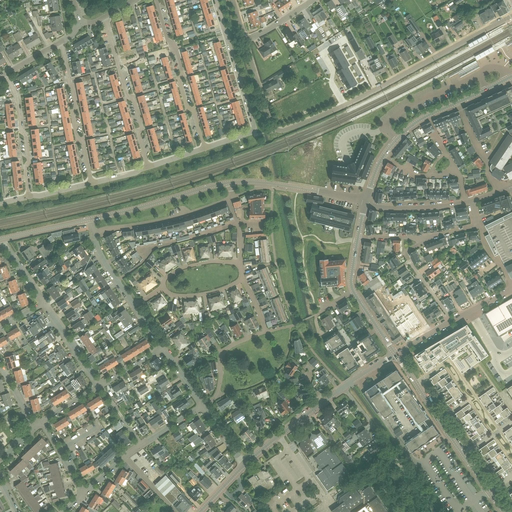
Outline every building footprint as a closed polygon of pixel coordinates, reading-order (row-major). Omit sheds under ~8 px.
[(331,0),(330,0),(326,4),(330,10),(336,6),(331,0)] [(355,0),(353,0),(351,2),(355,8),(359,6),(359,5),(355,0)] [(501,0),(490,7),(477,14),(483,25),(496,18),(494,13),(497,12),(500,16),(507,12),(505,8),(506,7),(502,0),(501,0)] [(279,1),(275,4),(280,12),(286,8),(282,2),(281,4),(279,1)] [(45,5),(46,11),(49,11),(49,12),(59,10),(58,3),(48,4),(45,5)] [(180,4),(168,7),(170,13),(176,11),(175,6),(180,5),(180,4)] [(148,12),(142,13),(142,15),(154,11),(153,5),(147,7),(147,5),(143,6),(144,10),(147,9),(148,12)] [(339,6),(339,7),(344,14),(347,13),(347,12),(342,5),(339,6)] [(339,6),(335,9),(338,13),(337,14),(341,19),(345,17),(345,16),(344,14),(339,7),(339,6)] [(321,7),(316,10),(322,20),(323,20),(327,17),(324,14),(325,13),(321,7)] [(316,10),(311,13),(315,18),(318,23),(322,20),(316,10)] [(257,11),(248,14),(250,21),(256,19),(255,16),(258,16),(257,11)] [(206,19),(203,20),(204,22),(206,21),(213,19),(211,14),(205,15),(206,19)] [(184,15),(172,19),(173,25),(180,23),(178,18),(184,16),(184,15)] [(60,16),(50,18),(51,25),(61,23),(60,16)] [(256,19),(250,21),(252,28),(261,25),(260,22),(261,21),(262,23),(265,22),(266,22),(264,16),(260,18),(256,19)] [(151,24),(145,25),(146,26),(158,23),(156,17),(150,19),(151,24)] [(411,17),(407,20),(410,24),(416,32),(420,29),(414,21),(411,17)] [(304,18),(300,21),(306,28),(310,35),(311,36),(313,34),(310,30),(313,28),(311,25),(310,26),(304,18)] [(445,24),(444,25),(447,29),(448,28),(451,26),(455,32),(457,30),(457,31),(463,27),(462,25),(463,24),(461,21),(460,22),(459,21),(458,19),(455,21),(456,23),(454,24),(453,23),(451,24),(449,22),(445,24)] [(33,21),(30,23),(35,32),(36,32),(38,31),(33,21)] [(297,24),(298,27),(299,26),(302,30),(298,33),(302,40),(310,35),(306,28),(300,21),(297,23),(297,24)] [(51,25),(49,25),(49,27),(50,28),(52,28),(52,32),(62,30),(61,23),(51,25)] [(158,23),(146,26),(146,27),(149,26),(150,31),(153,30),(159,29),(158,23)] [(181,29),(175,30),(177,36),(183,34),(182,32),(182,29),(187,28),(187,27),(181,29)] [(289,28),(282,32),(289,43),(294,40),(296,39),(293,35),(289,28)] [(317,28),(314,30),(320,40),(322,39),(323,38),(321,35),(317,28)] [(152,36),(148,37),(148,38),(161,34),(159,29),(153,30),(154,35),(152,36)] [(345,29),(343,30),(349,41),(355,52),(360,50),(354,39),(351,33),(348,34),(345,29)] [(440,30),(431,35),(436,44),(445,38),(440,30)] [(36,33),(30,37),(35,46),(38,44),(41,42),(36,33)] [(296,33),(293,35),(296,39),(294,40),(295,42),(296,42),(300,47),(304,44),(301,41),(297,34),(296,33)] [(161,34),(148,38),(149,39),(153,38),(154,43),(156,42),(163,40),(161,34)] [(486,34),(468,44),(468,45),(470,48),(488,38),(486,34)] [(392,35),(387,38),(387,39),(389,41),(389,42),(391,45),(392,46),(397,43),(394,38),(393,35),(392,35)] [(89,36),(86,38),(89,45),(90,44),(93,43),(94,45),(92,45),(94,48),(93,48),(94,49),(96,48),(96,49),(99,47),(96,41),(94,38),(91,39),(89,36)] [(369,36),(365,38),(371,49),(375,47),(369,36)] [(407,38),(404,40),(409,47),(412,45),(413,46),(415,45),(416,46),(414,48),(419,55),(424,51),(416,40),(413,36),(408,40),(407,38)] [(30,37),(24,41),(26,44),(29,49),(35,46),(30,37)] [(86,38),(79,42),(83,48),(89,45),(86,38)] [(419,38),(416,40),(424,51),(430,48),(427,44),(424,40),(422,42),(419,38)] [(266,46),(259,51),(264,57),(270,53),(277,49),(271,40),(264,44),(266,46)] [(215,41),(209,42),(210,47),(214,45),(215,49),(221,47),(220,44),(219,41),(215,43),(215,41)] [(74,46),(71,48),(74,52),(76,62),(79,61),(77,52),(83,48),(79,42),(75,44),(73,45),(74,46)] [(17,44),(12,47),(17,56),(23,52),(19,44),(18,43),(17,44)] [(129,44),(123,46),(124,52),(131,50),(130,46),(132,45),(131,43),(129,44)] [(8,50),(6,51),(11,59),(17,56),(12,47),(11,45),(6,48),(8,50)] [(380,45),(376,46),(381,55),(385,53),(381,47),(380,45)] [(106,47),(99,49),(100,55),(108,53),(106,47)] [(334,51),(330,53),(330,54),(331,54),(331,55),(331,56),(333,58),(332,58),(333,58),(334,60),(334,61),(335,61),(335,63),(336,63),(336,64),(337,66),(337,67),(338,66),(339,68),(339,69),(340,70),(339,70),(340,70),(337,71),(338,72),(338,73),(339,74),(339,73),(340,75),(340,76),(341,78),(342,79),(343,80),(343,81),(344,82),(345,84),(346,86),(346,87),(347,87),(347,88),(347,89),(351,86),(352,88),(356,85),(356,84),(356,83),(355,82),(355,81),(354,80),(353,78),(353,77),(352,76),(352,75),(351,74),(350,73),(351,73),(350,72),(349,72),(350,72),(349,70),(348,69),(348,68),(347,67),(349,66),(348,65),(348,64),(347,63),(347,62),(346,60),(345,59),(345,58),(345,59),(344,57),(344,56),(343,55),(342,55),(342,54),(341,52),(341,51),(340,50),(340,49),(339,48),(338,47),(339,47),(333,50),(334,51)] [(404,47),(398,51),(404,61),(407,60),(408,60),(409,60),(410,59),(410,58),(404,47)] [(493,47),(475,57),(476,58),(476,59),(477,61),(495,51),(494,48),(493,47)] [(360,50),(355,52),(360,61),(366,58),(361,49),(360,50)] [(98,56),(98,57),(99,58),(101,57),(102,61),(109,59),(108,53),(100,55),(98,56)] [(393,54),(386,57),(388,61),(392,68),(398,65),(396,61),(397,61),(395,57),(393,54)] [(154,56),(148,58),(149,64),(154,63),(156,62),(154,56)] [(378,58),(373,60),(374,62),(375,64),(380,74),(385,71),(381,64),(380,61),(378,58)] [(109,59),(102,61),(104,67),(111,65),(109,59)] [(373,60),(368,63),(370,66),(371,69),(370,69),(372,73),(373,73),(375,76),(380,74),(375,64),(374,62),(373,60)] [(43,63),(39,65),(41,68),(44,66),(47,71),(54,67),(51,62),(45,66),(43,63)] [(367,77),(368,76),(360,62),(359,62),(367,77)] [(463,78),(482,69),(479,63),(465,70),(466,72),(461,75),(463,78)] [(34,68),(28,71),(32,77),(38,74),(36,71),(40,68),(38,66),(34,68)] [(54,67),(47,71),(50,77),(57,73),(54,67)] [(28,71),(23,74),(27,81),(32,77),(28,71)] [(143,72),(131,75),(133,81),(139,79),(138,75),(144,73),(143,72)] [(45,79),(42,81),(45,86),(48,84),(46,81),(48,80),(51,78),(53,82),(59,79),(60,78),(57,73),(50,77),(45,79)] [(23,74),(18,78),(22,84),(27,81),(23,74)] [(110,80),(105,82),(105,83),(117,80),(115,74),(109,76),(110,80)] [(272,82),(264,86),(267,93),(276,88),(277,87),(279,86),(276,80),(274,81),(272,82)] [(147,84),(135,87),(137,93),(143,91),(141,86),(147,84)] [(114,92),(108,93),(108,95),(120,91),(119,85),(112,87),(114,92)] [(469,106),(463,109),(464,109),(479,141),(482,140),(483,141),(487,139),(487,140),(491,139),(490,136),(498,132),(501,131),(504,130),(507,128),(510,134),(511,135),(511,86),(508,88),(508,87),(503,89),(504,90),(487,98),(486,97),(481,99),(482,100),(474,104),(473,103),(469,105),(469,106)] [(54,94),(51,95),(52,96),(64,93),(63,87),(56,89),(57,91),(54,92),(54,94)] [(90,87),(77,89),(78,95),(85,94),(89,93),(88,88),(90,88),(90,87)] [(144,95),(138,97),(139,102),(145,101),(149,100),(148,96),(150,96),(154,95),(153,92),(144,95)] [(32,97),(25,98),(26,105),(33,104),(33,100),(32,97)] [(92,98),(80,101),(81,107),(87,105),(86,101),(92,100),(92,98)] [(60,105),(54,107),(54,108),(66,105),(65,99),(59,101),(60,105)] [(118,102),(103,106),(105,112),(108,112),(112,111),(111,107),(119,105),(120,108),(126,106),(124,100),(118,102)] [(33,104),(26,105),(27,112),(34,111),(34,108),(33,107),(36,107),(35,104),(33,104)] [(119,113),(113,115),(113,116),(115,116),(128,112),(126,106),(120,108),(121,113),(119,113)] [(94,110),(82,113),(83,118),(89,117),(89,112),(94,111),(94,110)] [(51,118),(52,121),(56,120),(56,119),(69,117),(67,111),(61,112),(62,117),(59,118),(56,118),(56,117),(51,118)] [(459,111),(452,114),(456,123),(459,121),(458,120),(461,118),(459,112),(459,111)] [(452,114),(446,116),(449,123),(452,122),(453,124),(456,123),(452,114)] [(156,116),(144,120),(146,126),(152,124),(151,119),(157,117),(156,116)] [(446,116),(440,118),(443,128),(447,126),(446,124),(449,123),(446,116)] [(124,124),(119,126),(119,127),(131,124),(129,118),(123,120),(124,124)] [(440,118),(433,121),(436,128),(439,127),(440,129),(443,128),(440,118)] [(181,122),(177,123),(178,126),(181,125),(183,128),(188,127),(186,120),(180,121),(181,122)] [(96,122),(84,124),(85,130),(92,129),(91,124),(96,123),(97,123),(96,122)] [(430,122),(421,127),(425,134),(431,131),(432,133),(435,131),(430,122)] [(64,129),(58,130),(59,131),(71,129),(70,123),(63,124),(64,129)] [(209,128),(204,129),(206,137),(211,135),(210,131),(212,130),(212,127),(209,128)] [(38,129),(31,130),(32,137),(39,136),(39,133),(38,129)] [(161,132),(149,135),(151,141),(157,139),(155,135),(161,133),(161,132)] [(466,132),(459,135),(462,145),(469,142),(466,132)] [(128,140),(122,142),(123,143),(135,140),(133,134),(127,135),(128,140)] [(492,164),(490,166),(491,167),(491,168),(491,169),(491,170),(491,171),(492,171),(492,172),(493,173),(492,174),(494,176),(494,177),(497,179),(497,178),(500,180),(501,178),(503,179),(504,178),(506,179),(506,180),(509,178),(510,179),(511,177),(511,165),(505,169),(506,172),(504,173),(499,170),(511,150),(511,136),(509,135),(507,139),(508,139),(506,142),(505,142),(504,142),(502,145),(503,146),(501,149),(500,149),(501,150),(499,153),(498,152),(495,156),(496,156),(494,159),(493,159),(491,162),(492,164)] [(404,142),(400,147),(405,151),(407,149),(410,151),(412,148),(410,146),(412,143),(406,138),(403,142),(404,142)] [(333,165),(331,181),(354,184),(355,180),(360,177),(366,180),(369,172),(368,171),(375,156),(369,154),(371,149),(369,148),(371,144),(365,141),(364,146),(362,145),(354,164),(351,163),(347,165),(348,167),(333,165)] [(164,143),(152,147),(154,153),(160,151),(159,146),(165,145),(164,143)] [(433,144),(428,150),(436,158),(441,153),(433,144)] [(131,152),(126,154),(126,155),(138,151),(136,145),(130,147),(131,152)] [(400,147),(393,155),(394,155),(398,159),(405,151),(400,147)] [(455,148),(449,151),(455,160),(461,157),(455,148)] [(41,150),(34,151),(35,158),(41,157),(42,157),(41,153),(44,152),(43,149),(41,150)] [(102,149),(89,151),(90,157),(97,156),(96,151),(102,150),(102,149)] [(69,156),(63,157),(64,158),(72,156),(76,156),(75,150),(68,151),(69,156)] [(478,156),(472,161),(479,169),(485,164),(481,160),(481,159),(478,156)] [(461,157),(455,160),(458,165),(457,165),(460,169),(466,166),(461,157)] [(14,159),(4,160),(5,164),(12,163),(12,166),(10,166),(11,169),(12,169),(20,168),(19,161),(15,161),(14,159)] [(426,160),(421,169),(427,172),(430,167),(432,163),(426,160)] [(104,161),(92,163),(93,169),(99,168),(98,163),(104,162),(104,161)] [(40,162),(33,163),(34,170),(41,169),(43,169),(43,166),(41,166),(40,162)] [(72,167),(66,169),(66,170),(78,168),(77,162),(73,163),(71,163),(72,167)] [(385,168),(383,172),(389,175),(391,173),(393,174),(397,168),(397,167),(394,166),(389,163),(388,162),(385,168)] [(41,169),(34,170),(35,177),(42,176),(41,169)] [(42,176),(35,177),(36,184),(43,183),(42,176)] [(417,180),(416,186),(423,186),(423,189),(426,189),(427,179),(427,178),(417,178),(417,180)] [(452,179),(448,179),(449,187),(452,186),(452,189),(459,188),(458,179),(452,179)] [(486,183),(476,187),(478,193),(488,190),(486,183)] [(476,187),(466,190),(468,197),(473,195),(478,193),(476,187)] [(376,192),(375,202),(382,203),(382,200),(383,201),(384,197),(383,197),(383,193),(376,192)] [(263,194),(248,196),(249,203),(250,203),(250,211),(249,211),(249,218),(264,218),(264,211),(263,211),(263,206),(263,201),(264,201),(263,194)] [(305,198),(304,200),(308,201),(308,202),(314,204),(313,204),(312,206),(311,205),(311,208),(312,208),(309,220),(324,224),(324,230),(325,230),(325,232),(329,233),(329,231),(330,232),(333,227),(349,231),(351,221),(354,221),(355,218),(351,215),(351,214),(335,210),(336,208),(335,208),(335,209),(331,208),(331,207),(330,209),(321,206),(321,205),(322,205),(323,203),(324,203),(324,200),(323,200),(323,198),(309,196),(308,197),(305,198)] [(484,204),(482,205),(483,208),(483,209),(484,209),(485,208),(486,208),(487,214),(493,212),(494,212),(493,210),(495,209),(501,208),(502,207),(503,210),(504,213),(505,212),(506,212),(507,211),(508,212),(510,211),(509,209),(511,208),(511,201),(510,196),(505,197),(503,198),(502,196),(498,197),(498,198),(498,199),(495,200),(490,202),(489,202),(487,202),(487,203),(484,204)] [(239,200),(232,202),(234,208),(241,206),(239,200)] [(221,207),(220,207),(223,212),(224,212),(225,211),(227,214),(230,212),(227,204),(221,207)] [(220,205),(214,208),(217,215),(218,214),(220,213),(221,213),(221,215),(223,214),(223,212),(220,207),(221,207),(220,205)] [(458,216),(457,216),(457,220),(469,218),(467,208),(466,208),(466,207),(457,209),(458,216)] [(208,210),(211,217),(212,216),(214,216),(215,215),(217,215),(214,208),(210,209),(208,210)] [(202,212),(205,219),(206,219),(208,218),(209,217),(211,217),(208,210),(204,211),(202,212)] [(370,210),(368,219),(375,221),(376,217),(377,217),(378,214),(377,214),(377,211),(371,210),(370,210)] [(196,214),(198,221),(200,221),(202,220),(203,220),(205,219),(202,212),(198,213),(196,214)] [(489,234),(485,236),(495,256),(499,254),(502,260),(511,255),(511,212),(489,224),(485,226),(489,234)] [(191,216),(190,217),(192,223),(194,223),(196,222),(197,222),(198,221),(196,214),(191,216)] [(186,218),(184,219),(187,227),(188,226),(190,226),(191,225),(193,225),(192,223),(190,217),(186,218)] [(449,220),(443,222),(445,229),(454,227),(452,217),(449,218),(449,220)] [(179,222),(178,222),(181,230),(187,228),(187,227),(184,219),(179,222)] [(171,221),(166,222),(167,230),(169,229),(171,229),(172,229),(174,228),(172,222),(171,221)] [(172,222),(174,228),(174,232),(181,230),(178,222),(172,222)] [(407,223),(406,234),(416,234),(416,226),(410,226),(410,224),(407,223)] [(373,224),(366,226),(368,233),(367,233),(368,235),(369,235),(375,234),(375,231),(376,231),(375,227),(374,228),(373,224)] [(141,229),(134,229),(134,231),(135,238),(139,238),(139,235),(140,235),(142,235),(141,228),(141,229)] [(70,230),(62,232),(63,236),(64,241),(69,240),(69,242),(80,240),(79,239),(80,238),(79,235),(78,234),(78,233),(71,235),(70,230)] [(478,231),(468,232),(469,240),(476,239),(476,242),(479,241),(478,231)] [(115,232),(105,237),(108,243),(115,240),(113,237),(116,236),(115,232)] [(465,233),(455,235),(457,243),(467,240),(465,233)] [(440,239),(435,241),(437,248),(447,244),(445,237),(440,239)] [(115,240),(108,243),(110,250),(118,247),(116,244),(119,242),(118,239),(115,240)] [(267,239),(257,240),(258,248),(268,246),(267,239)] [(435,241),(425,245),(428,252),(437,248),(435,241)] [(364,248),(364,252),(370,253),(372,243),(369,242),(365,242),(364,248)] [(41,246),(38,249),(41,254),(48,248),(45,243),(41,246)] [(68,251),(64,253),(68,258),(74,253),(76,256),(78,254),(84,250),(80,245),(74,249),(74,250),(70,253),(68,251)] [(118,247),(110,250),(113,257),(121,254),(119,250),(122,249),(120,245),(118,247)] [(204,246),(199,247),(201,258),(206,257),(208,256),(208,252),(208,250),(208,249),(208,245),(204,245),(204,246)] [(268,246),(258,248),(259,255),(269,254),(268,246)] [(29,247),(22,253),(27,260),(28,262),(34,258),(33,256),(35,254),(31,248),(30,248),(30,247),(29,247)] [(48,248),(41,254),(43,257),(49,253),(48,252),(50,251),(48,248)] [(483,252),(481,254),(486,261),(490,258),(485,251),(483,248),(481,249),(483,252)] [(186,249),(182,250),(183,255),(184,254),(184,256),(185,256),(186,261),(188,260),(189,261),(194,259),(191,249),(186,250),(186,249)] [(84,250),(78,254),(81,259),(87,255),(84,250)] [(415,251),(409,254),(414,264),(421,261),(415,251)] [(364,252),(362,262),(369,264),(370,253),(364,252)] [(168,256),(165,259),(171,268),(174,266),(174,265),(176,264),(173,260),(174,260),(172,258),(173,258),(170,254),(167,255),(168,256)] [(269,254),(259,255),(260,262),(270,261),(269,254)] [(481,254),(477,257),(482,264),(486,261),(481,254)] [(81,259),(78,262),(82,267),(85,264),(91,260),(87,255),(81,259)] [(511,255),(502,260),(511,278),(511,277),(511,255)] [(391,262),(388,264),(392,270),(400,264),(395,256),(389,260),(391,262)] [(37,261),(31,265),(35,271),(41,266),(46,262),(42,257),(37,261)] [(123,257),(116,261),(120,267),(127,262),(127,263),(130,261),(127,258),(125,259),(123,257)] [(477,257),(473,260),(478,267),(482,264),(477,257)] [(435,262),(433,264),(435,268),(441,264),(438,258),(434,260),(435,262)] [(159,259),(154,263),(156,265),(159,264),(160,266),(161,266),(162,267),(165,271),(167,270),(171,268),(165,259),(161,261),(160,260),(159,259)] [(331,259),(319,260),(321,277),(320,277),(321,286),(326,285),(326,287),(339,286),(339,287),(343,287),(343,286),(345,286),(344,271),(345,271),(345,268),(346,268),(345,259),(331,261),(331,259)] [(473,260),(469,263),(474,270),(478,267),(473,260)] [(127,262),(120,267),(125,273),(134,267),(132,264),(129,265),(127,263),(127,262)] [(87,268),(84,271),(87,276),(88,275),(97,269),(93,264),(87,268)] [(1,265),(0,265),(0,274),(1,274),(8,271),(8,270),(7,266),(6,266),(2,267),(1,265)] [(405,267),(398,272),(402,277),(402,278),(409,273),(405,267)] [(38,276),(37,276),(39,279),(40,278),(40,280),(47,276),(50,273),(46,268),(37,275),(38,276)] [(266,268),(257,271),(260,278),(269,274),(266,268)] [(433,268),(426,273),(430,279),(438,274),(441,272),(439,269),(436,271),(433,268)] [(97,269),(88,275),(92,280),(93,279),(100,274),(97,269)] [(1,274),(0,274),(0,279),(0,280),(3,280),(5,279),(6,281),(10,279),(10,277),(8,271),(1,274)] [(60,273),(50,280),(50,281),(52,283),(62,276),(63,275),(64,275),(61,272),(60,273)] [(47,276),(40,280),(42,282),(41,283),(43,285),(44,284),(44,285),(50,281),(50,280),(49,278),(52,276),(50,273),(47,276)] [(79,273),(74,276),(79,282),(81,281),(83,279),(79,273)] [(364,273),(358,276),(362,281),(362,282),(364,285),(370,281),(364,273)] [(402,277),(399,279),(403,285),(406,283),(413,278),(409,273),(402,278),(402,277)] [(100,274),(93,279),(94,282),(96,281),(98,283),(104,279),(100,274)] [(148,276),(145,279),(151,288),(155,285),(154,285),(156,284),(153,280),(154,280),(153,278),(150,274),(148,275),(148,276)] [(269,274),(260,278),(263,285),(272,281),(269,274)] [(499,274),(495,277),(499,284),(502,283),(502,282),(503,281),(499,274)] [(62,276),(52,283),(53,285),(54,286),(64,279),(62,276)] [(495,277),(490,279),(495,287),(499,284),(495,277)] [(10,279),(6,281),(6,282),(8,282),(9,285),(7,285),(8,288),(10,287),(17,285),(15,279),(11,281),(10,279)] [(98,283),(89,289),(91,291),(99,286),(101,288),(107,284),(107,283),(106,280),(105,281),(104,279),(98,283)] [(141,280),(138,282),(141,286),(142,288),(143,287),(146,291),(147,290),(148,290),(151,288),(145,279),(141,281),(141,280)] [(490,279),(486,282),(491,289),(492,288),(495,287),(490,279)] [(272,281),(263,285),(265,291),(274,288),(272,281)] [(478,281),(472,284),(474,287),(479,295),(484,291),(480,284),(478,281)] [(416,282),(410,285),(412,288),(415,293),(424,288),(421,283),(421,282),(418,284),(416,282)] [(441,282),(437,284),(443,295),(447,292),(441,282)] [(386,284),(373,293),(374,293),(375,295),(388,287),(386,284)] [(448,284),(445,287),(449,293),(454,289),(452,285),(449,286),(448,284)] [(17,285),(10,287),(12,293),(13,295),(15,294),(20,293),(19,291),(17,285)] [(53,285),(47,289),(50,294),(59,288),(58,286),(55,288),(54,286),(53,285)] [(471,286),(467,288),(469,291),(474,298),(479,295),(474,287),(473,288),(471,286)] [(59,288),(50,294),(54,300),(60,295),(58,293),(61,291),(59,288)] [(106,289),(100,293),(105,299),(107,297),(113,293),(110,288),(107,290),(106,289)] [(274,288),(265,291),(268,298),(277,294),(274,288)] [(427,293),(424,288),(415,293),(419,298),(418,298),(419,299),(420,301),(426,297),(425,295),(427,293)] [(235,289),(229,292),(234,302),(239,300),(239,301),(242,300),(243,301),(244,301),(246,306),(250,305),(247,298),(246,299),(244,296),(242,297),(241,295),(240,295),(239,293),(237,289),(235,290),(235,289)] [(457,291),(456,292),(463,303),(468,300),(461,289),(457,291)] [(456,295),(454,296),(455,299),(459,305),(463,303),(456,292),(454,293),(456,295)] [(20,293),(15,294),(16,296),(18,295),(19,298),(17,299),(18,302),(20,301),(26,299),(24,293),(20,294),(20,293)] [(107,297),(105,299),(108,304),(111,302),(117,298),(113,293),(107,297)] [(373,293),(365,298),(373,310),(374,309),(378,314),(377,315),(383,325),(385,324),(388,329),(387,330),(391,337),(396,344),(404,338),(403,336),(399,330),(389,316),(386,312),(373,293)] [(61,301),(57,303),(61,310),(64,307),(65,308),(68,306),(67,305),(68,305),(66,301),(70,298),(67,295),(63,298),(63,297),(60,299),(61,301)] [(219,296),(214,297),(217,308),(222,306),(222,308),(225,307),(224,302),(223,302),(223,300),(222,300),(221,296),(219,296)] [(443,300),(440,301),(443,305),(445,303),(450,310),(455,307),(449,297),(448,297),(447,296),(443,299),(444,300),(443,300)] [(155,300),(151,303),(153,305),(154,305),(157,309),(166,303),(163,299),(161,297),(158,300),(157,299),(156,300),(155,300)] [(211,299),(209,299),(210,304),(209,304),(210,306),(209,306),(211,311),(214,310),(213,309),(217,308),(214,297),(211,298),(211,299)] [(279,297),(270,300),(272,307),(282,304),(279,297)] [(108,304),(111,309),(114,307),(120,303),(117,298),(111,302),(108,304)] [(511,298),(485,313),(498,336),(497,337),(490,325),(497,337),(498,336),(499,337),(511,329),(511,298)] [(26,299),(20,301),(22,307),(28,304),(26,299)] [(195,301),(191,301),(191,312),(195,312),(196,313),(199,313),(201,312),(202,320),(206,320),(205,313),(204,313),(204,309),(201,310),(199,310),(198,308),(198,306),(197,306),(197,301),(195,301)] [(347,301),(338,306),(342,312),(350,307),(347,301)] [(79,302),(72,306),(75,310),(81,305),(79,302)] [(432,306),(429,308),(435,317),(437,315),(441,313),(436,305),(437,304),(435,302),(430,305),(432,306)] [(9,304),(3,307),(5,309),(9,315),(14,312),(10,306),(9,304)] [(282,304),(272,307),(275,314),(284,311),(282,304)] [(401,308),(389,316),(399,330),(403,336),(406,334),(405,333),(408,331),(408,333),(412,330),(411,329),(413,327),(414,329),(416,328),(418,326),(417,325),(421,323),(408,304),(404,306),(405,307),(402,309),(401,308)] [(429,308),(423,312),(429,321),(433,318),(433,319),(435,317),(429,308)] [(5,309),(0,311),(0,312),(3,318),(9,315),(5,309)] [(112,312),(106,317),(110,321),(113,319),(115,321),(119,318),(121,321),(129,316),(125,309),(120,313),(119,310),(113,314),(112,313),(112,312)] [(73,310),(65,315),(69,321),(77,315),(73,310)] [(89,311),(83,315),(87,321),(93,317),(89,311)] [(275,314),(272,315),(273,318),(276,317),(277,321),(281,320),(281,321),(287,319),(284,311),(275,314)] [(168,315),(159,321),(164,327),(173,321),(168,315)] [(330,315),(322,320),(328,330),(334,326),(331,320),(333,319),(330,315)] [(29,327),(27,329),(28,330),(30,329),(34,327),(43,320),(40,316),(34,320),(33,319),(28,322),(28,323),(32,328),(30,329),(29,327)] [(129,316),(121,321),(123,324),(121,326),(123,329),(125,331),(130,327),(128,325),(133,322),(129,316)] [(254,316),(245,321),(247,325),(249,324),(252,329),(254,327),(255,329),(259,327),(258,325),(254,316)] [(358,316),(352,320),(357,328),(363,325),(358,316)] [(80,321),(72,326),(76,332),(79,330),(80,330),(80,331),(81,331),(82,331),(83,331),(84,330),(84,329),(84,328),(83,327),(84,327),(87,324),(84,319),(82,320),(80,321)] [(34,327),(30,329),(32,333),(31,333),(33,336),(39,332),(37,330),(39,329),(46,324),(43,320),(34,327)] [(417,357),(415,358),(424,371),(426,370),(427,372),(437,365),(436,364),(439,361),(440,362),(440,363),(441,362),(446,359),(449,356),(453,361),(462,374),(467,370),(468,371),(471,369),(470,368),(480,361),(489,355),(480,342),(472,331),(468,324),(464,326),(462,323),(457,326),(459,330),(451,334),(450,333),(444,337),(445,338),(439,341),(435,343),(429,347),(417,354),(415,355),(416,355),(417,357)] [(24,324),(20,327),(23,333),(28,330),(27,329),(24,324)] [(237,324),(231,327),(236,337),(242,333),(237,324)] [(218,333),(217,335),(221,340),(222,341),(226,341),(228,337),(228,336),(227,335),(225,335),(225,334),(226,333),(229,331),(225,325),(220,328),(222,330),(218,333)] [(17,327),(12,330),(16,337),(21,334),(17,327)] [(12,330),(7,333),(8,335),(10,340),(11,340),(16,337),(12,330)] [(43,335),(37,339),(41,344),(53,335),(50,331),(43,336),(43,335)] [(176,336),(172,338),(173,340),(173,341),(175,344),(184,338),(182,334),(183,334),(181,331),(177,334),(176,335),(176,336)] [(328,337),(324,340),(325,341),(326,343),(326,344),(328,343),(331,348),(330,349),(331,351),(332,353),(334,352),(343,345),(346,343),(347,343),(346,341),(339,331),(328,337)] [(85,333),(80,337),(83,342),(88,338),(85,333)] [(359,346),(354,349),(356,353),(358,352),(364,361),(366,359),(367,360),(371,357),(375,355),(374,354),(376,352),(377,353),(381,351),(378,347),(376,344),(374,341),(371,337),(369,333),(359,339),(362,343),(363,342),(368,349),(363,353),(359,346)] [(41,344),(39,345),(41,348),(43,347),(49,343),(56,339),(53,335),(41,344)] [(207,335),(198,341),(204,349),(205,351),(209,348),(208,347),(210,345),(207,341),(210,339),(207,335)] [(4,336),(0,338),(0,341),(2,346),(8,343),(7,342),(9,341),(6,336),(5,337),(4,336)] [(88,338),(83,342),(86,347),(92,343),(88,338)] [(184,338),(175,344),(178,347),(179,349),(183,346),(184,347),(185,346),(186,346),(190,343),(188,341),(187,341),(184,338)] [(299,339),(294,341),(295,353),(304,353),(303,350),(299,339)] [(141,343),(145,349),(150,346),(146,340),(141,343)] [(137,342),(134,343),(136,346),(140,352),(145,349),(141,343),(140,341),(137,342)] [(92,343),(86,347),(90,352),(91,354),(92,354),(96,351),(97,351),(100,349),(98,346),(95,348),(92,343)] [(27,344),(22,347),(24,349),(26,348),(28,353),(33,351),(29,346),(27,344)] [(55,352),(48,357),(50,359),(51,359),(54,357),(54,356),(63,350),(61,346),(54,350),(55,352)] [(136,346),(131,349),(135,355),(140,352),(136,346)] [(349,347),(339,353),(339,354),(341,356),(340,357),(341,360),(342,361),(343,360),(345,362),(344,363),(345,366),(346,367),(347,366),(348,368),(348,369),(348,370),(350,372),(350,373),(357,368),(361,366),(349,347)] [(131,349),(126,352),(130,358),(135,355),(131,349)] [(186,358),(186,359),(186,363),(190,365),(191,365),(192,364),(194,366),(195,365),(195,362),(196,361),(197,359),(194,355),(197,353),(193,349),(188,353),(189,356),(190,357),(189,358),(187,357),(186,358)] [(63,350),(54,356),(54,357),(57,361),(67,355),(63,350)] [(120,354),(118,355),(119,357),(118,357),(121,362),(124,360),(125,362),(130,358),(126,352),(121,355),(120,354)] [(8,357),(6,358),(7,363),(14,361),(17,361),(15,355),(13,355),(8,356),(8,357)] [(114,357),(109,360),(113,367),(118,363),(115,359),(114,357)] [(157,358),(150,363),(151,366),(153,368),(155,367),(156,370),(157,371),(159,369),(158,368),(162,366),(163,365),(161,362),(160,360),(159,360),(157,358)] [(314,358),(309,362),(313,367),(318,363),(314,358)] [(64,363),(60,366),(63,371),(64,371),(74,365),(71,360),(65,364),(64,363)] [(109,360),(104,363),(108,370),(113,367),(109,360)] [(102,361),(97,364),(103,373),(108,370),(104,363),(102,361)] [(288,368),(285,372),(291,376),(297,367),(291,363),(291,364),(289,362),(286,366),(288,368)] [(74,365),(64,371),(67,376),(70,374),(70,373),(76,369),(74,365)] [(322,366),(317,370),(319,373),(320,373),(322,376),(317,380),(320,384),(320,385),(321,387),(322,386),(323,387),(330,382),(324,374),(327,372),(325,369),(324,369),(322,366)] [(15,371),(14,371),(15,377),(23,375),(25,374),(23,367),(19,368),(18,368),(14,369),(15,371)] [(139,368),(134,371),(138,377),(139,379),(142,378),(140,376),(143,374),(139,368)] [(380,381),(367,391),(411,454),(440,433),(412,394),(413,394),(413,393),(413,392),(411,389),(409,386),(397,369),(383,379),(383,380),(381,382),(380,381)] [(445,369),(431,378),(433,380),(431,381),(434,385),(438,382),(442,380),(440,377),(447,372),(445,369)] [(134,371),(129,374),(133,381),(138,377),(134,371)] [(73,375),(68,379),(71,384),(73,386),(84,379),(81,375),(76,379),(74,380),(72,376),(73,376),(73,375)] [(442,380),(438,382),(442,388),(443,387),(445,386),(445,385),(449,383),(448,383),(446,379),(450,376),(449,375),(442,380)] [(203,376),(199,378),(201,383),(203,382),(206,389),(208,388),(209,390),(209,391),(214,389),(212,377),(204,377),(203,376)] [(165,377),(157,382),(161,388),(159,389),(161,392),(167,389),(165,386),(169,383),(165,377)] [(73,386),(68,390),(71,394),(74,392),(76,390),(86,383),(84,381),(84,379),(73,386)] [(449,383),(445,385),(445,386),(448,390),(456,385),(452,380),(448,383),(449,383)] [(124,381),(118,384),(122,391),(123,393),(125,392),(129,389),(127,386),(124,381)] [(23,385),(22,386),(24,391),(31,390),(34,389),(31,383),(28,384),(27,382),(22,384),(23,385)] [(118,384),(112,388),(116,394),(113,395),(113,396),(115,398),(116,401),(119,399),(119,398),(122,397),(125,402),(127,400),(126,397),(123,393),(122,391),(118,384)] [(138,390),(141,395),(148,390),(145,385),(138,390)] [(456,385),(448,390),(451,394),(459,389),(456,385)] [(299,386),(292,387),(293,392),(296,392),(296,396),(298,398),(304,397),(305,396),(307,393),(304,389),(302,389),(301,390),(300,391),(299,389),(299,386)] [(173,388),(167,392),(168,394),(170,396),(172,394),(174,397),(181,393),(180,392),(181,392),(179,389),(179,390),(177,387),(174,389),(173,388)] [(255,391),(253,392),(255,396),(257,395),(258,398),(263,396),(264,398),(269,396),(264,387),(255,391)] [(493,387),(480,397),(481,399),(480,400),(483,404),(490,398),(488,395),(496,390),(493,387)] [(453,397),(446,402),(448,405),(462,396),(460,394),(461,393),(459,389),(451,394),(453,397)] [(66,390),(61,393),(64,399),(70,396),(66,390)] [(9,392),(1,395),(3,401),(10,398),(9,392)] [(61,393),(55,396),(59,402),(64,399),(61,393)] [(48,397),(45,398),(45,399),(46,400),(47,399),(49,402),(51,401),(54,406),(59,402),(55,396),(50,399),(49,398),(49,399),(48,397)] [(99,396),(93,400),(97,406),(103,403),(99,396)] [(228,397),(217,403),(221,411),(223,409),(232,401),(228,397)] [(10,398),(3,401),(4,402),(5,406),(11,405),(12,404),(10,398)] [(490,398),(483,404),(486,408),(493,403),(490,398)] [(88,404),(86,405),(89,410),(90,411),(91,410),(97,406),(93,400),(87,404),(88,404)] [(181,400),(174,405),(178,411),(181,410),(183,408),(184,409),(187,407),(186,406),(189,404),(186,400),(182,402),(181,400)] [(284,401),(278,405),(281,409),(279,411),(283,415),(285,413),(285,414),(291,409),(284,401)] [(339,407),(336,410),(342,418),(344,416),(346,415),(343,411),(344,410),(346,409),(348,412),(350,411),(352,410),(349,407),(350,406),(345,401),(339,406),(339,407)] [(493,403),(486,408),(489,412),(493,410),(497,407),(493,403)] [(83,404),(78,407),(81,413),(86,410),(84,406),(83,404)] [(469,404),(456,413),(457,416),(456,417),(459,420),(463,418),(466,415),(464,412),(471,407),(469,404)] [(496,413),(492,416),(493,418),(500,413),(504,410),(500,405),(499,405),(497,407),(493,410),(496,413)] [(78,407),(73,410),(76,416),(81,413),(78,407)] [(502,416),(495,421),(497,424),(511,414),(509,412),(510,411),(508,407),(504,410),(500,413),(502,416)] [(153,416),(158,425),(164,421),(160,415),(162,414),(159,409),(156,411),(157,413),(153,416)] [(240,409),(231,415),(233,418),(241,412),(240,409)] [(73,410),(67,413),(69,416),(68,417),(70,421),(72,420),(71,419),(76,416),(73,410)] [(255,418),(254,420),(257,426),(258,426),(262,427),(265,423),(265,422),(264,421),(262,421),(262,420),(263,418),(266,417),(263,410),(258,413),(259,416),(255,418)] [(466,415),(463,418),(467,423),(467,422),(470,421),(473,418),(471,414),(475,412),(473,410),(466,415)] [(241,412),(233,418),(235,420),(243,415),(241,412)] [(325,418),(328,422),(329,422),(331,424),(333,423),(335,425),(337,427),(339,425),(340,424),(333,416),(332,417),(330,414),(325,418)] [(149,415),(143,419),(147,424),(149,423),(153,428),(158,425),(153,416),(150,418),(149,415)] [(473,418),(470,421),(473,425),(480,420),(477,415),(473,418)] [(65,417),(60,421),(64,427),(69,423),(66,418),(65,417)] [(141,417),(135,420),(138,425),(137,426),(139,428),(139,429),(141,432),(140,432),(140,433),(141,434),(142,435),(142,434),(143,435),(149,431),(145,425),(143,422),(144,422),(141,417)] [(325,418),(321,421),(324,425),(323,426),(329,433),(331,431),(330,429),(333,427),(331,424),(329,422),(328,422),(325,418)] [(195,420),(189,425),(193,431),(195,429),(197,428),(202,424),(199,419),(196,421),(195,420)] [(480,420),(473,425),(476,430),(483,424),(480,420)] [(60,421),(54,424),(58,431),(64,427),(60,421)] [(197,428),(195,429),(199,435),(201,433),(206,429),(202,424),(197,428)] [(478,433),(471,438),(473,441),(486,431),(485,429),(486,428),(483,424),(476,430),(478,433)] [(248,429),(240,436),(243,440),(245,438),(249,442),(251,440),(252,442),(256,439),(254,437),(255,437),(248,429)] [(358,434),(356,435),(360,440),(368,434),(365,429),(358,434)] [(118,430),(114,433),(115,435),(114,435),(118,441),(119,440),(124,447),(130,443),(123,432),(122,433),(121,431),(119,432),(118,430)] [(178,431),(172,435),(176,440),(182,437),(178,431)] [(310,439),(312,442),(314,446),(315,448),(317,449),(324,444),(327,442),(328,442),(321,432),(320,432),(318,434),(317,434),(312,433),(311,434),(310,439)] [(201,439),(202,441),(203,442),(204,442),(205,444),(207,442),(213,439),(209,434),(204,437),(201,439)] [(360,440),(359,441),(363,446),(366,444),(372,439),(368,434),(360,440)] [(41,436),(36,440),(46,451),(48,449),(45,445),(47,443),(41,436)] [(300,441),(299,447),(306,456),(314,451),(312,448),(314,446),(312,442),(310,439),(308,436),(300,441)] [(195,440),(192,442),(195,446),(202,441),(201,439),(200,437),(198,438),(195,440)] [(209,444),(205,447),(208,450),(211,448),(211,447),(216,444),(213,439),(207,442),(209,444)] [(494,439),(481,449),(482,451),(481,452),(484,456),(485,455),(487,453),(491,450),(489,447),(496,442),(494,439)] [(36,440),(32,444),(38,451),(41,449),(44,453),(46,451),(36,440)] [(32,444),(28,448),(38,459),(40,457),(36,453),(38,451),(32,444)] [(364,456),(363,457),(365,460),(366,459),(368,461),(366,462),(367,464),(369,463),(369,462),(375,457),(373,455),(380,450),(375,444),(368,449),(368,450),(369,452),(364,456)] [(160,445),(151,451),(156,458),(160,456),(162,459),(169,455),(166,450),(164,452),(161,447),(160,445)] [(491,450),(487,453),(491,458),(495,456),(494,456),(498,454),(498,453),(495,450),(499,447),(498,445),(491,450)] [(113,446),(109,450),(114,456),(119,452),(113,446)] [(330,446),(314,458),(319,466),(317,469),(322,470),(322,471),(316,475),(327,491),(350,474),(330,446)] [(28,448),(24,452),(30,459),(32,456),(36,460),(38,459),(28,448)] [(109,450),(104,454),(110,460),(114,456),(109,450)] [(217,450),(212,455),(216,460),(222,455),(217,450)] [(498,454),(494,456),(495,456),(498,461),(505,455),(502,451),(498,453),(498,454)] [(24,452),(19,456),(21,458),(31,468),(33,466),(28,460),(30,459),(24,452)] [(104,454),(100,458),(105,464),(110,460),(104,454)] [(505,455),(498,461),(501,465),(508,460),(505,455)] [(190,456),(187,458),(191,462),(193,465),(194,464),(195,463),(196,463),(190,456)] [(223,456),(218,461),(221,464),(222,464),(227,470),(231,465),(229,463),(230,462),(226,459),(225,458),(223,456)] [(21,458),(17,462),(23,468),(25,466),(29,470),(31,468),(21,458)] [(100,458),(95,462),(99,465),(101,468),(105,464),(100,458)] [(209,459),(203,465),(206,467),(212,462),(209,459)] [(503,468),(496,473),(498,476),(511,467),(510,464),(511,463),(508,460),(501,465),(503,468)] [(17,462),(13,466),(23,476),(24,475),(25,474),(21,470),(23,468),(17,462)] [(49,462),(43,463),(44,469),(49,468),(50,470),(59,468),(58,462),(49,465),(49,462)] [(91,462),(85,465),(89,472),(95,468),(96,467),(94,463),(92,464),(91,462)] [(156,463),(152,467),(160,477),(161,476),(163,478),(155,485),(179,511),(185,511),(192,505),(166,475),(165,475),(164,474),(165,473),(156,463)] [(194,464),(194,465),(202,475),(198,479),(200,482),(207,489),(212,483),(205,477),(204,477),(202,475),(205,472),(196,463),(195,464),(195,463),(194,464)] [(215,463),(208,469),(210,471),(210,472),(216,479),(222,473),(219,470),(220,468),(215,463)] [(85,465),(79,469),(83,475),(89,472),(85,465)] [(13,466),(9,470),(15,477),(17,474),(20,477),(20,478),(23,476),(13,466)] [(51,473),(46,475),(46,477),(61,474),(59,468),(50,470),(51,473)] [(123,469),(119,475),(125,479),(127,480),(132,473),(129,471),(128,473),(123,469)] [(254,476),(248,480),(255,490),(261,485),(265,491),(275,485),(271,479),(272,478),(267,471),(266,472),(265,471),(262,471),(261,471),(260,470),(253,475),(254,476)] [(172,473),(169,477),(175,484),(179,481),(172,473)] [(21,481),(15,486),(18,491),(26,486),(24,483),(28,480),(25,475),(20,479),(21,481)] [(115,481),(114,483),(118,485),(120,483),(121,485),(125,479),(119,475),(115,481)] [(53,484),(48,486),(49,488),(63,485),(62,479),(53,482),(53,484)] [(142,480),(139,483),(145,489),(148,487),(142,480)] [(109,482),(105,487),(112,491),(115,486),(117,487),(118,485),(114,483),(113,484),(109,482)] [(26,486),(18,491),(21,496),(33,487),(31,485),(27,488),(26,486)] [(331,511),(387,511),(377,497),(369,486),(362,491),(360,489),(360,490),(358,491),(356,488),(352,487),(341,495),(341,498),(338,500),(338,503),(339,505),(337,507),(331,511)] [(33,487),(21,496),(25,500),(32,495),(30,492),(35,489),(33,487)] [(105,487),(102,493),(106,496),(108,497),(112,491),(105,487)] [(189,487),(187,489),(190,492),(188,494),(195,501),(200,496),(199,496),(202,493),(196,487),(194,489),(194,488),(192,490),(189,487)] [(56,495),(51,497),(53,503),(59,501),(58,498),(66,496),(65,490),(56,493),(56,495)] [(125,492),(124,494),(136,507),(138,505),(125,492)] [(32,495),(25,500),(28,505),(40,497),(38,494),(34,497),(32,495)] [(96,494),(92,500),(98,504),(102,498),(104,499),(103,500),(107,503),(109,500),(105,498),(101,495),(100,497),(96,494)] [(241,494),(236,499),(243,506),(246,503),(249,506),(252,503),(250,501),(251,499),(250,496),(247,494),(245,497),(241,494)] [(40,497),(28,505),(31,510),(39,504),(37,502),(41,499),(40,497)] [(89,506),(88,507),(92,510),(94,511),(95,509),(98,504),(92,500),(88,506),(89,506)] [(114,500),(111,503),(116,508),(119,506),(120,505),(114,500)]
